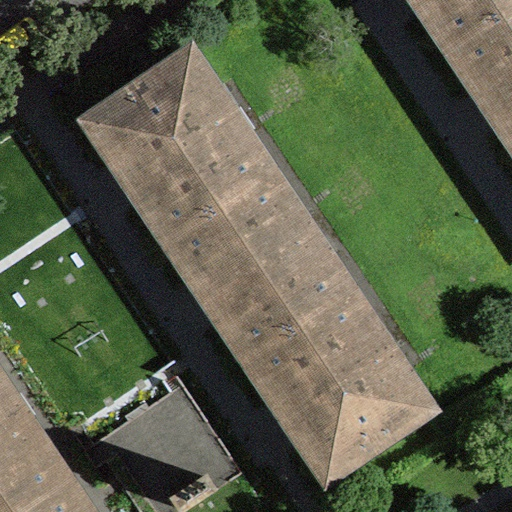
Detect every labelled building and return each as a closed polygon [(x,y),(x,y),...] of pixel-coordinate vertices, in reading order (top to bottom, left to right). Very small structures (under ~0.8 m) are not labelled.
[(511,0),(416,0),(450,50),(511,7),(511,0)] [(511,7),(450,50),(480,94),(511,142),(511,7)] [(215,87),(191,51),(87,121),(118,167),(167,240),(271,170),(247,134),(235,142),(203,95),(215,87)] [(197,285),(247,358),(351,288),(327,253),(315,261),(283,214),(295,205),(271,170),(167,240),(197,285)] [(375,324),(351,288),(247,358),(277,403),(327,478),(431,408),(407,371),(394,380),(362,332),(375,324)] [(0,511),(16,511),(68,478),(44,443),(31,451),(0,404),(0,403),(12,396),(0,377),(0,511)] [(90,511),(68,478),(16,511),(90,511)]
